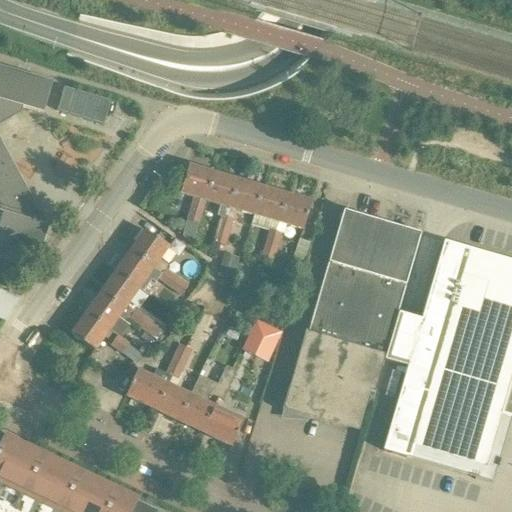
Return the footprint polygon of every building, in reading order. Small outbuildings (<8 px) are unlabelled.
[(0,245),(28,254),(47,228),(30,223),(21,206),(22,206),(22,207),(24,207),(23,201),(21,193),(18,186),(15,179),(11,172),(5,165),(3,162),(1,158),(0,157),(0,128),(29,114),(31,108),(53,115),(59,87),(59,83),(0,65),(0,245)] [(188,167),(179,196),(195,200),(189,224),(197,226),(212,175),(188,167)] [(212,175),(197,226),(201,227),(207,204),(228,210),(237,182),(212,175)] [(237,182),(228,210),(253,217),(261,190),(237,182)] [(261,190),(253,217),(250,227),(269,233),(260,260),(273,264),(282,237),(275,235),(278,224),(286,197),(261,190)] [(286,197),(278,224),(302,232),(310,204),(286,197)] [(373,395),(417,246),(419,236),(343,213),(291,391),(288,390),(281,413),(308,421),(309,417),(355,431),(366,393),(373,395)] [(220,218),(213,245),(224,248),(232,221),(220,218)] [(130,253),(153,270),(158,273),(164,264),(160,261),(168,249),(144,233),(130,253)] [(297,242),(291,263),(302,266),(308,246),(297,242)] [(511,262),(444,243),(418,331),(395,325),(385,361),(407,368),(383,452),(406,459),(409,447),(486,470),(511,379),(511,262)] [(209,258),(215,260),(219,247),(213,245),(209,258)] [(130,253),(115,274),(138,291),(153,270),(130,253)] [(225,256),(219,278),(233,281),(239,260),(225,256)] [(163,268),(155,280),(179,296),(192,277),(179,269),(175,276),(163,268)] [(115,274),(100,295),(123,312),(138,291),(115,274)] [(100,295),(85,316),(108,333),(123,312),(100,295)] [(134,311),(127,321),(150,337),(157,326),(134,311)] [(85,316),(70,337),(94,353),(108,333),(85,316)] [(242,352),(267,364),(281,336),(255,324),(242,352)] [(115,336),(108,346),(119,354),(127,344),(115,336)] [(137,371),(124,398),(154,412),(167,386),(171,377),(176,380),(190,351),(179,346),(165,375),(155,370),(152,379),(137,371)] [(227,369),(219,383),(225,386),(224,389),(229,391),(238,374),(227,369)] [(200,378),(191,397),(178,423),(201,435),(214,408),(205,404),(209,397),(212,399),(213,397),(223,403),(229,391),(224,389),(225,386),(219,383),(218,386),(200,378)] [(167,386),(154,412),(178,423),(191,397),(167,386)] [(214,408),(201,435),(231,449),(243,423),(214,408)] [(0,448),(0,483),(10,488),(27,449),(5,439),(0,448)] [(25,496),(34,478),(43,457),(27,449),(10,488),(25,496)] [(37,501),(43,504),(61,466),(43,457),(34,478),(46,483),(37,501)] [(57,489),(70,495),(80,474),(61,466),(43,504),(49,507),(57,489)] [(77,511),(83,511),(98,483),(80,474),(70,495),(82,501),(77,511)] [(90,511),(93,506),(105,511),(115,492),(98,483),(83,511),(90,511)] [(128,511),(134,500),(115,492),(105,511),(128,511)] [(158,511),(134,500),(128,511),(158,511)]
